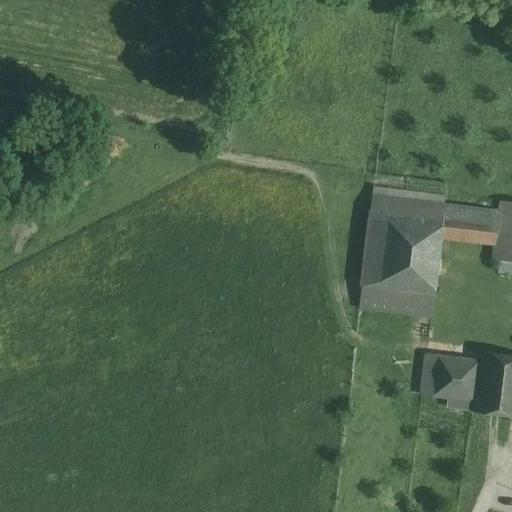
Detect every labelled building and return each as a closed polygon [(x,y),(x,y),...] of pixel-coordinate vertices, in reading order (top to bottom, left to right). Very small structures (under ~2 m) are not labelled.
[(451,204),(380,196),(366,305),(437,314),(447,233),(451,204)] [(511,258),(511,203),(500,202),(499,211),(495,240),(493,256),(511,258)] [(499,211),(451,204),(447,233),(495,240),(499,211)] [(511,414),(511,349),(485,347),(479,412),(511,414)] [(480,357),(427,349),(420,392),(473,401),(480,357)]
